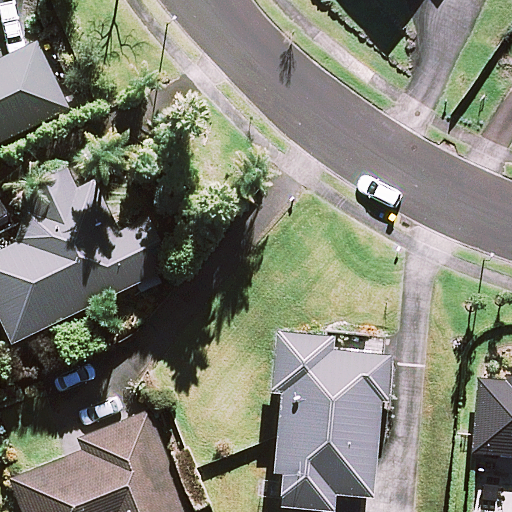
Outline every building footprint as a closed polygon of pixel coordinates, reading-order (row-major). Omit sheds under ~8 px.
[(0,57),(0,133),(66,105),(39,41),(0,57)] [(114,225),(84,157),(23,184),(39,220),(0,237),(0,305),(1,306),(13,334),(172,264),(148,210),(114,225)] [(333,330),(279,325),(274,383),(287,384),(275,497),(336,503),(338,485),(372,488),(385,351),(331,346),(333,330)] [(511,372),(481,371),(476,448),(511,450),(511,372)] [(188,511),(151,410),(81,436),(85,447),(13,473),(26,511),(188,511)]
